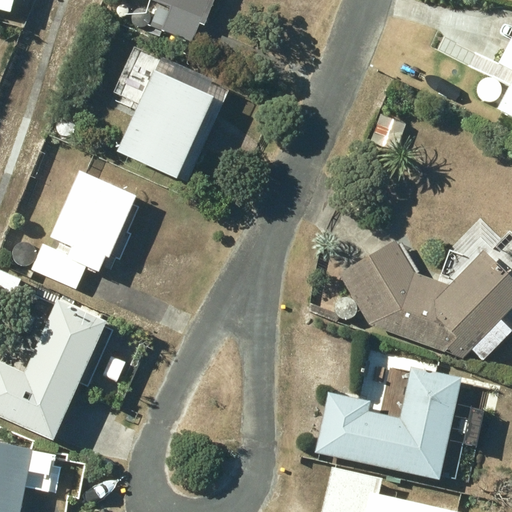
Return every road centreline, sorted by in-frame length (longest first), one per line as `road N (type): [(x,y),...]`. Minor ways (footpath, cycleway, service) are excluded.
road 1 (residential): [(249,267),(365,0)]
road 2 (residential): [(249,267),(258,452),(250,481),(227,511)]
road 3 (residential): [(148,511),(140,493),(148,441),(211,326)]
